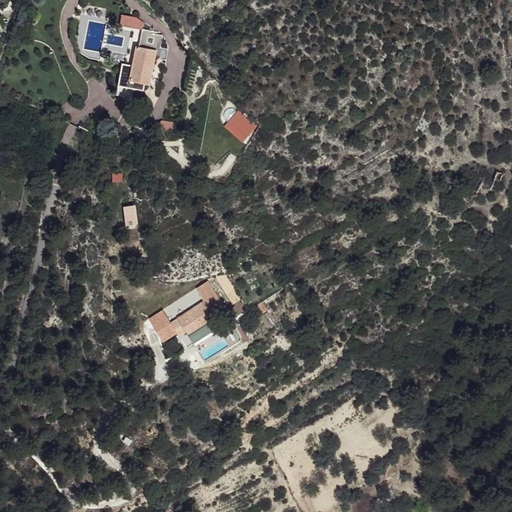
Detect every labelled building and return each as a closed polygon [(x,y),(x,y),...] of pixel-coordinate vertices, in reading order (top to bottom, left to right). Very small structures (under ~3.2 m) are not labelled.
[(122,14),(119,24),(140,31),(144,21),(122,14)] [(159,34),(147,33),(146,43),(145,51),(142,50),(139,69),(136,69),(128,68),(125,91),(143,94),(152,96),(153,88),(157,89),(162,63),(172,65),(175,51),(168,38),(158,37),(159,34)] [(94,53),(95,42),(84,37),(88,53),(94,53)] [(140,42),(136,69),(139,69),(142,50),(145,51),(146,43),(140,42)] [(157,89),(153,88),(152,96),(159,97),(161,90),(157,89)] [(143,94),(125,91),(124,100),(132,101),(131,107),(141,108),(143,94)] [(257,127),(239,110),(231,119),(250,135),(257,127)] [(122,174),(111,174),(111,183),(122,183),(122,174)] [(135,205),(123,207),(126,227),(138,225),(135,205)] [(207,282),(197,288),(201,295),(212,288),(207,282)] [(157,331),(161,338),(175,329),(182,325),(189,336),(214,321),(209,313),(222,305),(212,288),(201,295),(204,301),(171,322),(163,310),(157,313),(161,319),(155,323),(158,330),(157,331)] [(182,325),(175,329),(187,348),(193,344),(189,336),(182,325)]
